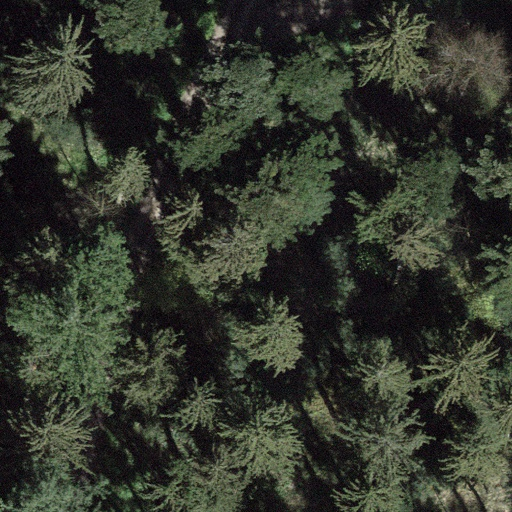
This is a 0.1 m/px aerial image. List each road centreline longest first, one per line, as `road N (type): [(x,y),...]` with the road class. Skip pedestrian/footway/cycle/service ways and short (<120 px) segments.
road 1 (track): [(267,0),(167,205),(71,511)]
road 2 (track): [(167,205),(434,0)]
